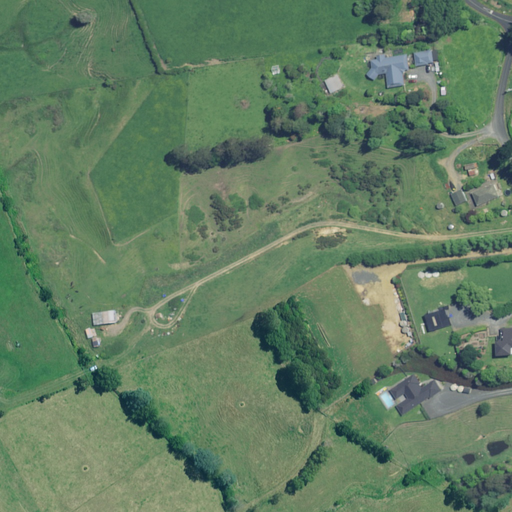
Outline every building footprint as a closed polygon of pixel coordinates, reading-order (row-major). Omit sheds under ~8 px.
[(433,9),(432,1),(420,3),(421,11),(433,9)] [(431,51),(414,54),(416,66),(433,64),(431,51)] [(377,60),(371,61),(372,68),(368,75),(375,80),(380,75),(386,74),(389,89),(405,86),(403,75),(406,71),(409,70),(406,55),(385,59),(384,56),(377,57),(377,60)] [(372,124),(372,117),(372,112),(360,112),(360,123),(372,124)] [(476,192),(481,204),(502,196),(497,183),(476,192)] [(468,201),(463,189),(454,193),(459,204),(468,201)] [(449,309),(428,314),(433,330),(453,324),(449,309)] [(117,323),(115,311),(94,313),(96,325),(117,323)] [(511,327),(505,328),(505,340),(502,340),(503,355),(511,354),(511,327)] [(400,405),(406,415),(432,397),(443,390),(436,380),(423,388),(420,384),(422,383),(415,374),(393,389),(399,398),(407,393),(411,398),(400,405)]
